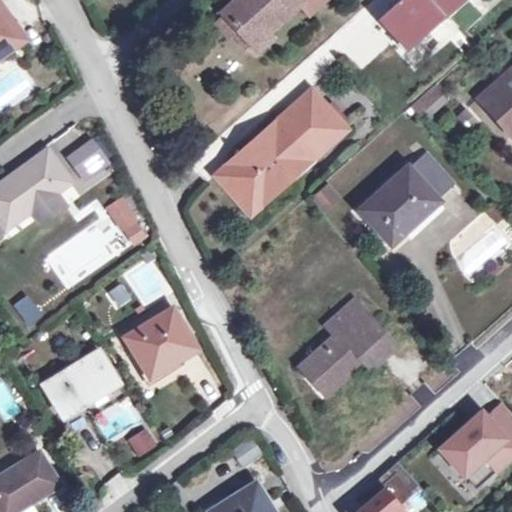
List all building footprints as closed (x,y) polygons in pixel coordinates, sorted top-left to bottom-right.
[(225,17),(235,27),(252,46),(298,4),(308,15),(318,6),(324,0),(237,0),(223,14),(225,17)] [(405,52),(463,0),(402,0),(378,22),(405,52)] [(0,10),(0,55),(21,41),(0,10)] [(235,27),(225,17),(217,25),(226,35),(235,27)] [(511,71),(507,66),(495,77),(500,82),(481,99),(511,132),(511,71)] [(419,105),(430,117),(450,99),(439,87),(419,105)] [(325,109),(310,92),(289,111),(304,128),(325,109)] [(344,130),(325,109),(304,128),(289,111),(215,176),(232,194),(247,181),(264,201),(301,168),(296,163),(317,144),(322,150),(344,130)] [(468,111),(453,125),(463,136),(478,122),(468,111)] [(91,140),(70,154),(86,177),(107,163),(91,140)] [(317,144),(296,163),(301,168),(322,150),(317,144)] [(68,181),(46,152),(0,185),(0,222),(5,230),(36,208),(56,194),(58,192),(56,190),(68,181)] [(423,156),(409,169),(429,191),(444,177),(423,156)] [(390,246),(439,202),(436,198),(429,191),(409,169),(407,167),(359,211),(390,246)] [(444,177),(429,191),(436,198),(451,185),(444,177)] [(247,181),(232,194),(249,214),(264,201),(247,181)] [(326,184),(312,196),(324,209),(338,197),(326,184)] [(56,194),(36,208),(44,220),(65,206),(56,194)] [(106,208),(119,229),(133,221),(120,200),(106,208)] [(124,234),(133,247),(143,240),(135,227),(124,234)] [(116,307),(131,298),(122,282),(106,291),(116,307)] [(357,352),(364,361),(368,365),(372,369),(396,346),(354,300),(351,303),(328,322),(339,334),(302,368),(319,387),(357,352)] [(172,311),(126,339),(150,380),(196,352),(172,311)] [(99,352),(43,386),(63,419),(119,386),(99,352)] [(357,352),(319,387),(327,396),(364,361),(357,352)] [(511,455),(511,414),(503,404),(474,430),(469,424),(440,449),(463,475),(470,469),(482,482),(511,455)] [(141,432),(129,440),(139,456),(151,449),(141,432)] [(251,436),(230,450),(242,468),(263,453),(251,436)] [(38,453),(0,475),(0,511),(17,511),(59,487),(38,453)] [(402,467),(397,462),(373,482),(378,487),(402,467)] [(382,493),(358,511),(400,511),(401,511),(396,506),(420,487),(402,467),(378,487),(382,493)] [(272,511),(255,485),(210,511),(272,511)]
